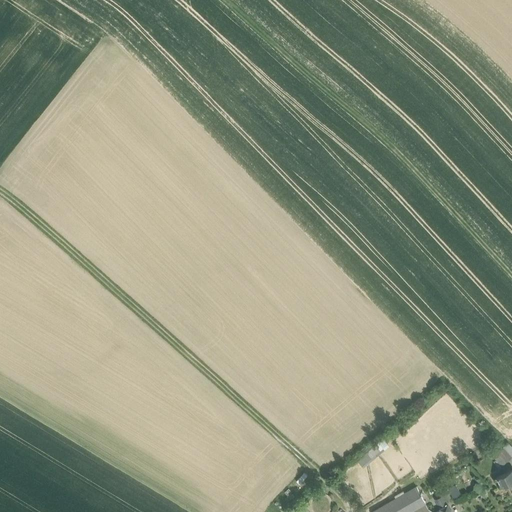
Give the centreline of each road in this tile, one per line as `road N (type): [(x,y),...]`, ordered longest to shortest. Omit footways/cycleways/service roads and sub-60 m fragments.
road 1 (track): [(350,511),(312,467),(0,189)]
road 2 (track): [(511,275),(374,128),(226,0)]
